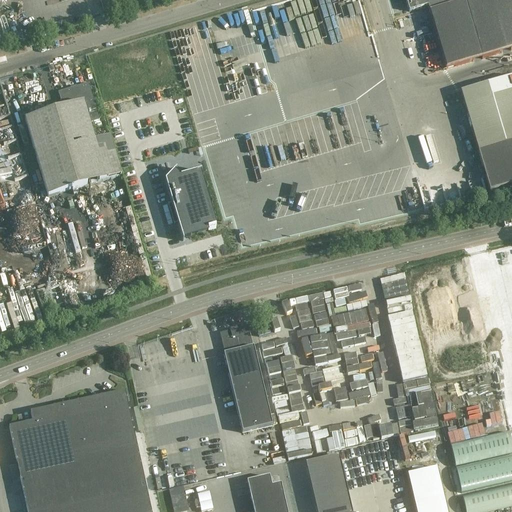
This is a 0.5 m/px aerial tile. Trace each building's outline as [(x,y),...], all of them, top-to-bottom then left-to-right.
[(446,70),(483,59),(511,50),(511,0),(472,0),(466,2),(465,0),(405,0),(409,13),(428,7),(446,70)] [(311,77),(376,61),(370,37),(305,53),(311,77)] [(203,50),(212,49),(211,38),(202,39),(203,50)] [(64,73),(71,70),(68,59),(60,62),(64,73)] [(511,78),(460,94),(478,154),(490,193),(511,186),(511,78)] [(58,94),(63,110),(25,121),(47,198),(121,176),(110,138),(95,142),(89,124),(99,121),(88,85),(58,94)] [(445,104),(456,101),(454,95),(443,98),(445,104)] [(177,174),(166,185),(172,208),(169,209),(169,208),(168,208),(175,229),(175,228),(178,227),(183,245),(184,245),(183,241),(191,239),(191,241),(192,241),(191,239),(208,234),(209,234),(216,232),(216,231),(214,231),(198,176),(202,175),(181,181),(176,176),(177,174)] [(223,338),(227,355),(228,357),(224,358),(243,437),(273,430),(254,351),(250,352),(245,333),(246,333),(245,329),(236,332),(236,330),(231,331),(231,333),(222,335),(223,338)] [(9,428),(27,511),(150,511),(125,394),(123,393),(32,413),(31,415),(32,423),(9,428)] [(364,445),(363,431),(355,432),(354,422),(346,423),(348,447),(364,445)] [(511,447),(509,434),(450,447),(455,468),(511,455),(511,447)] [(316,511),(351,511),(339,457),(305,464),(316,511)] [(447,511),(437,469),(407,476),(415,511),(447,511)] [(286,511),(281,485),(271,487),(269,477),(247,483),(253,511),(286,511)] [(206,479),(195,481),(196,487),(207,486),(206,479)] [(491,511),(511,507),(511,484),(462,496),(461,496),(465,511),(491,511)] [(174,504),(184,501),(182,493),(172,496),(174,504)] [(194,501),(196,509),(200,508),(200,511),(202,511),(212,510),(209,493),(197,496),(198,500),(194,501)]
